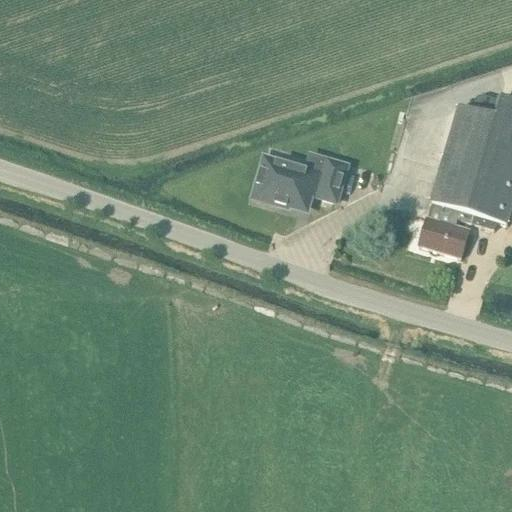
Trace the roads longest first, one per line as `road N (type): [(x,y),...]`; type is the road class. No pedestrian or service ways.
road 1 (unclassified): [(511,342),(365,301),(0,170)]
road 2 (unknown): [(511,77),(447,103),(382,203),(263,263)]
